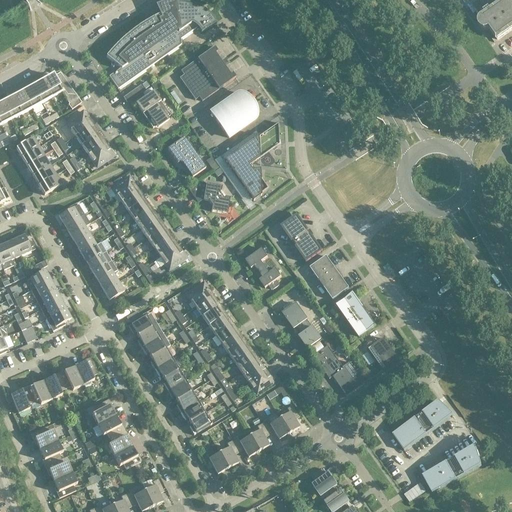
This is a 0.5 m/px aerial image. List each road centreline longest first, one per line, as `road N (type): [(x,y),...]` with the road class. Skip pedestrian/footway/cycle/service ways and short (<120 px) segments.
road 1 (residential): [(338,435),(62,46)]
road 2 (residential): [(345,228),(303,163),(296,107),(218,0)]
road 3 (residential): [(356,243),(433,361),(420,381),(338,435)]
road 4 (residential): [(218,507),(108,328)]
road 5 (residential): [(181,511),(92,336)]
road 6 (secondary): [(335,12),(409,159)]
road 7 (secondary): [(431,145),(335,12)]
road 8 (residential): [(338,435),(218,507)]
road 9 (residential): [(100,333),(32,211)]
